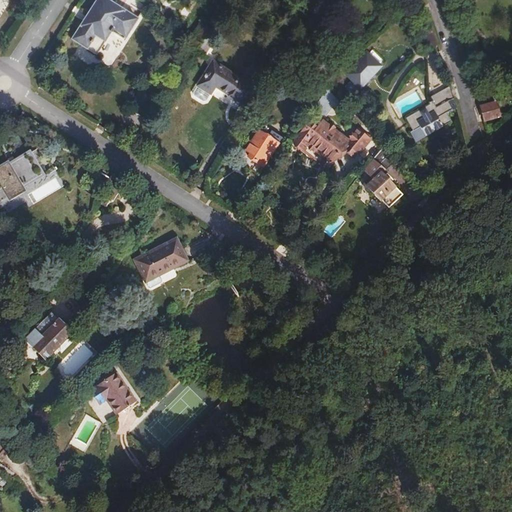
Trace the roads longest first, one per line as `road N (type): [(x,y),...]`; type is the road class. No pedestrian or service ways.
road 1 (residential): [(5,85),(331,295)]
road 2 (residential): [(331,295),(121,511)]
road 3 (track): [(511,407),(417,213)]
road 4 (residential): [(434,0),(480,150)]
